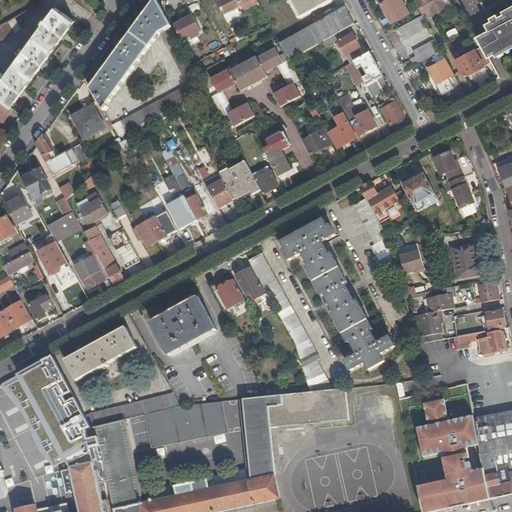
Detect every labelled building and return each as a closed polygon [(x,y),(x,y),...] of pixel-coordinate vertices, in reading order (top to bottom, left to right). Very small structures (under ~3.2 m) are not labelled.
[(172,28),(156,0),(143,18),(141,17),(138,22),(139,23),(122,46),(121,45),(117,50),(119,51),(102,73),(101,72),(97,77),(98,78),(90,90),(103,112),(105,110),(106,111),(109,108),(107,107),(111,101),(112,102),(152,49),(150,48),(160,34),(188,85),(175,93),(112,127),(118,138),(205,91),(171,29),(172,28)] [(255,0),(225,0),(217,4),(223,16),(237,10),(255,0)] [(331,3),(328,0),(290,0),(301,19),(331,3)] [(408,15),(400,0),(386,0),(381,3),(392,23),(408,15)] [(420,0),(422,3),(417,6),(417,7),(422,16),(424,19),(451,5),(447,0),(420,0)] [(422,16),(417,7),(412,9),(417,19),(422,16)] [(44,23),(0,82),(0,100),(10,108),(20,96),(21,98),(25,93),(23,91),(40,69),(42,69),(45,65),(44,63),(61,39),(63,40),(67,36),(65,34),(74,22),(55,8),(46,20),(45,20),(43,23),(44,23)] [(241,17),(237,10),(223,16),(227,24),(241,17)] [(511,10),(498,18),(496,15),(489,19),(490,22),(485,25),(488,31),(476,38),(478,41),(481,47),(488,59),(511,45),(511,10)] [(354,26),(347,12),(335,19),(327,23),(282,49),(289,61),(289,62),(321,44),(337,36),(349,29),(354,26)] [(327,23),(335,19),(331,12),(323,17),(327,23)] [(202,32),(193,16),(174,26),(183,42),(190,38),(191,41),(199,36),(198,34),(202,32)] [(428,27),(424,19),(422,16),(417,19),(398,28),(405,40),(428,27)] [(0,41),(20,30),(14,18),(2,25),(0,25),(0,41)] [(364,57),(349,29),(337,36),(341,43),(339,44),(342,49),(350,65),(353,63),(364,57)] [(341,43),(337,36),(321,44),(324,50),(329,47),(330,49),(336,46),(338,51),(342,49),(339,44),(341,43)] [(441,51),(435,40),(413,52),(416,57),(410,60),(414,66),(438,53),(441,51)] [(483,67),(490,63),(488,59),(481,47),(478,49),(465,56),(456,61),(465,77),(483,68),(483,67)] [(461,49),(452,54),(456,61),(465,56),(461,49)] [(277,68),(283,64),(276,50),(257,60),(257,59),(255,60),(257,64),(263,77),(265,76),(264,75),(277,68)] [(383,78),(370,54),(364,57),(353,63),(357,71),(362,68),(367,78),(363,80),(363,82),(367,87),(377,81),(383,78)] [(257,64),(255,60),(235,71),(237,75),(257,64)] [(402,65),(405,71),(414,66),(410,60),(402,65)] [(447,78),(454,75),(446,60),(443,61),(427,69),(441,95),(453,88),(447,78)] [(294,71),(289,62),(289,61),(283,64),(277,68),(283,78),(294,71)] [(357,71),(353,63),(350,65),(346,68),(356,86),(363,82),(363,80),(357,71)] [(263,77),(257,64),(237,75),(232,78),(236,86),(237,85),(239,90),(244,87),(246,90),(261,82),(260,79),(263,77)] [(300,82),(294,71),(283,78),(288,88),(294,85),(300,82)] [(232,78),(228,72),(211,81),(214,88),(232,78)] [(392,87),(386,77),(383,78),(377,81),(383,92),(392,87)] [(232,78),(214,88),(218,95),(222,93),(236,86),(232,78)] [(383,92),(377,81),(367,87),(373,98),(383,92)] [(294,85),(288,88),(274,96),(274,97),(280,94),(286,106),(300,98),(294,85)] [(218,95),(211,99),(216,109),(228,103),(222,93),(218,95)] [(280,94),(274,97),(281,109),(286,106),(280,94)] [(348,98),(339,103),(354,130),(356,129),(360,138),(377,129),(366,110),(357,115),(354,110),(348,98)] [(0,126),(13,110),(10,108),(0,100),(0,126)] [(394,101),(387,105),(389,108),(382,111),(391,126),(404,119),(394,101)] [(228,103),(216,109),(222,119),(228,116),(233,113),(228,103)] [(357,115),(366,110),(364,105),(354,110),(357,115)] [(249,111),(247,106),(233,113),(228,116),(231,121),(249,111)] [(93,108),(85,112),(86,115),(75,120),(74,118),(73,119),(84,141),(105,130),(93,108)] [(253,119),(249,111),(231,121),(235,129),(253,119)] [(74,118),(75,120),(86,115),(85,112),(74,118)] [(339,129),(329,135),(337,151),(357,140),(343,115),(334,120),(339,129)] [(325,131),(304,143),(311,157),(333,145),(325,131)] [(44,135),(37,146),(47,164),(54,177),(74,165),(68,153),(57,159),(54,153),(44,135)] [(281,135),(272,140),(290,174),(292,173),(281,153),(289,149),(281,135)] [(290,174),(272,140),(266,143),(283,174),(283,173),(285,176),(290,174)] [(128,141),(122,144),(120,145),(124,152),(132,148),(128,141)] [(283,174),(266,143),(269,148),(263,151),(277,176),(283,174)] [(80,146),(73,150),(81,165),(89,161),(80,146)] [(452,153),(434,160),(441,177),(447,174),(451,183),(450,184),(461,211),(475,206),(467,186),(468,186),(461,168),(458,169),(456,162),(452,153)] [(229,172),(220,177),(223,182),(234,201),(251,192),(252,195),(261,191),(253,177),(247,164),(230,174),(229,172)] [(499,169),(507,188),(511,185),(511,167),(510,169),(508,165),(499,169)] [(177,166),(170,170),(175,179),(179,187),(187,184),(187,183),(183,175),(182,175),(177,166)] [(39,167),(20,178),(22,181),(41,170),(39,167)] [(204,168),(198,171),(202,180),(209,176),(204,168)] [(33,201),(50,190),(41,170),(22,181),(33,201)] [(261,191),(264,197),(280,188),(272,173),(267,175),(265,171),(253,177),(261,191)] [(435,196),(424,175),(403,187),(414,207),(435,196)] [(179,187),(175,179),(168,183),(178,201),(180,200),(183,204),(177,207),(188,227),(198,221),(179,187)] [(234,201),(223,182),(208,190),(218,209),(234,201)] [(60,189),(67,200),(74,194),(67,183),(60,189)] [(191,190),(187,183),(187,184),(179,187),(198,221),(207,216),(197,197),(191,200),(189,195),(190,194),(188,191),(191,190)] [(378,196),(371,184),(360,189),(366,200),(380,225),(391,218),(386,210),(400,202),(392,188),(378,196)] [(33,201),(35,205),(53,195),(50,190),(33,201)] [(193,193),(191,190),(188,191),(190,194),(189,195),(191,200),(197,197),(194,192),(193,193)] [(98,194),(88,199),(93,208),(82,213),(88,224),(108,214),(98,194)] [(24,198),(6,207),(16,226),(33,217),(24,198)] [(164,207),(166,211),(171,208),(167,199),(161,202),(164,207)] [(380,225),(366,200),(354,207),(376,246),(373,248),(379,260),(377,262),(384,275),(396,269),(387,240),(384,233),(380,225)] [(111,205),(118,219),(126,215),(118,202),(111,205)] [(73,213),(68,204),(60,208),(65,218),(73,213)] [(178,232),(171,220),(166,211),(164,207),(144,218),(157,243),(158,243),(178,232)] [(148,248),(157,243),(144,218),(141,212),(138,214),(142,220),(135,224),(138,230),(134,232),(139,241),(143,239),(148,248)] [(73,213),(65,218),(51,226),(53,230),(58,228),(61,232),(79,223),(73,213)] [(108,232),(118,226),(112,215),(101,221),(108,232)] [(177,217),(171,220),(178,232),(184,229),(177,217)] [(0,244),(15,236),(6,219),(0,222),(0,244)] [(323,221),(288,241),(297,257),(301,255),(308,268),(306,269),(322,298),(324,296),(334,315),(332,316),(348,344),(350,343),(357,356),(345,362),(351,372),(365,364),(369,372),(385,362),(381,355),(395,347),(390,337),(378,344),(371,332),(373,330),(358,303),(355,304),(346,286),(347,285),(346,284),(347,283),(331,255),(329,256),(322,244),(335,236),(330,227),(327,228),(323,221)] [(113,287),(124,281),(95,228),(85,234),(97,256),(109,279),(113,287)] [(43,240),(47,248),(56,243),(52,235),(43,240)] [(297,257),(288,241),(281,244),(285,251),(283,253),(288,262),(297,257)] [(55,276),(56,275),(59,273),(60,268),(68,265),(56,243),(47,248),(41,251),(49,266),(48,270),(50,274),(55,276)] [(30,253),(28,248),(26,245),(9,254),(14,262),(30,253)] [(457,280),(483,274),(482,264),(478,264),(475,246),(452,251),(457,280)] [(118,256),(126,270),(140,263),(132,248),(118,256)] [(405,275),(416,272),(424,269),(418,251),(400,257),(405,275)] [(14,262),(4,268),(9,277),(18,272),(27,267),(35,262),(30,253),(14,262)] [(261,255),(248,262),(252,269),(256,278),(259,285),(265,294),(295,345),(304,333),(261,255)] [(88,291),(109,279),(97,256),(75,268),(88,291)] [(61,282),(74,275),(68,265),(60,268),(59,273),(56,275),(61,282)] [(29,272),(27,267),(18,272),(20,276),(29,272)] [(38,282),(44,279),(39,269),(33,272),(38,282)] [(256,278),(252,269),(249,270),(258,286),(259,285),(256,278)] [(258,286),(249,270),(235,278),(246,298),(252,295),(254,300),(265,294),(259,285),(258,286)] [(12,284),(9,277),(0,281),(0,294),(14,286),(12,284)] [(23,303),(24,304),(29,302),(18,281),(12,284),(14,286),(23,303)] [(234,282),(217,292),(227,310),(244,300),(234,282)] [(480,298),(475,299),(476,305),(499,301),(496,283),(478,286),(480,298)] [(454,295),(452,288),(433,292),(434,298),(427,300),(430,314),(420,316),(425,344),(442,341),(440,334),(442,334),(438,312),(454,309),(452,295),(454,295)] [(43,299),(30,307),(38,323),(47,319),(45,315),(54,310),(48,297),(46,298),(45,296),(42,297),(43,299)] [(217,331),(199,299),(152,325),(170,357),(217,331)] [(15,331),(33,321),(24,304),(23,303),(5,313),(15,331)] [(229,310),(231,317),(243,314),(242,307),(229,310)] [(506,328),(502,312),(486,314),(490,331),(506,328)] [(0,339),(15,331),(5,313),(0,315),(0,339)] [(456,326),(473,324),(472,315),(455,318),(456,326)] [(138,350),(126,329),(66,362),(77,383),(85,379),(86,379),(103,370),(102,369),(106,367),(107,368),(109,367),(109,366),(112,364),(113,365),(128,356),(128,355),(138,350)] [(505,353),(500,330),(456,338),(454,339),(456,352),(470,349),(469,343),(480,341),(489,340),(492,355),(505,353)] [(319,360),(304,333),(295,345),(311,393),(333,391),(316,361),(319,360)] [(483,356),(492,355),(489,340),(480,341),(483,356)] [(53,358),(21,374),(25,384),(23,385),(25,403),(60,466),(67,462),(70,469),(73,468),(94,464),(91,450),(101,448),(99,439),(89,441),(86,431),(91,429),(85,418),(53,358)] [(455,380),(457,387),(467,385),(470,395),(475,394),(488,391),(486,379),(510,374),(508,364),(435,378),(436,383),(455,380)] [(500,407),(505,407),(511,405),(511,387),(497,390),(500,407)] [(311,393),(288,396),(264,398),(243,400),(250,481),(248,481),(196,493),(194,493),(192,484),(178,487),(178,488),(176,488),(177,497),(175,497),(146,504),(144,504),(125,421),(91,429),(86,431),(89,441),(99,439),(101,448),(91,450),(94,464),(73,468),(70,469),(79,511),(68,511),(67,505),(37,511),(36,508),(18,511),(104,511),(100,489),(105,487),(104,484),(109,483),(114,511),(224,511),(252,506),(280,500),(274,475),(271,429),(332,423),(349,421),(346,390),(333,391),(311,393)] [(180,407),(173,395),(168,398),(167,396),(161,399),(160,398),(155,400),(154,399),(149,402),(148,401),(143,404),(142,402),(136,405),(135,404),(130,407),(129,406),(124,409),(123,407),(117,410),(117,409),(111,412),(110,410),(104,413),(104,412),(98,415),(98,414),(92,416),(91,415),(85,418),(91,429),(125,421),(144,416),(180,407)] [(418,487),(422,511),(436,511),(490,501),(484,469),(471,471),(469,461),(467,461),(467,459),(468,458),(466,449),(480,446),(474,416),(447,421),(442,399),(423,403),(429,425),(417,428),(424,458),(442,453),(448,480),(418,487)] [(228,433),(221,403),(180,407),(144,416),(152,449),(228,433)] [(484,469),(490,501),(511,496),(511,412),(474,419),(478,438),(484,469)] [(23,467),(4,472),(8,487),(26,483),(23,467)] [(196,493),(248,481),(246,472),(195,484),(196,493)] [(145,494),(146,504),(175,497),(174,488),(145,494)]
